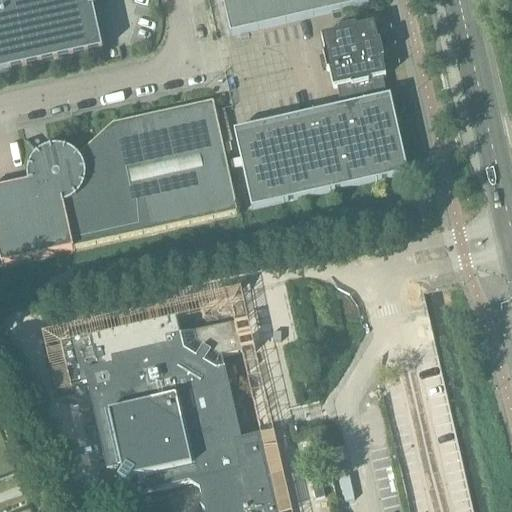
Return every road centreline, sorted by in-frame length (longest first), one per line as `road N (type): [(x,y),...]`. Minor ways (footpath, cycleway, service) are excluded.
road 1 (tertiary): [(511,243),(459,0)]
road 2 (unclassified): [(176,0),(184,33),(171,63),(0,106)]
